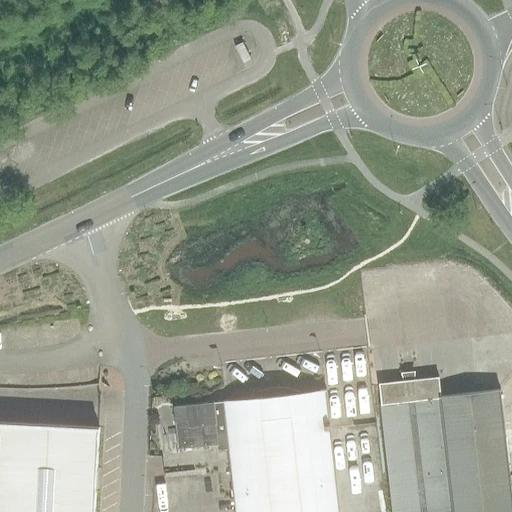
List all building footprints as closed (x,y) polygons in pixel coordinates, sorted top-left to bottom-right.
[(446,288),(447,273),(422,271),(420,286),(446,288)] [(393,274),(393,286),(413,285),(413,273),(393,274)] [(473,291),(486,305),(496,296),(483,282),(473,291)] [(511,511),(511,497),(500,389),(441,396),(439,378),(414,380),(413,376),(403,377),(404,381),(379,384),(392,511),(511,511)] [(338,511),(325,391),(326,391),(326,390),(173,407),(178,449),(217,445),(218,450),(228,449),(234,511),(338,511)] [(0,511),(91,511),(96,429),(79,428),(71,427),(0,423),(0,511)]
